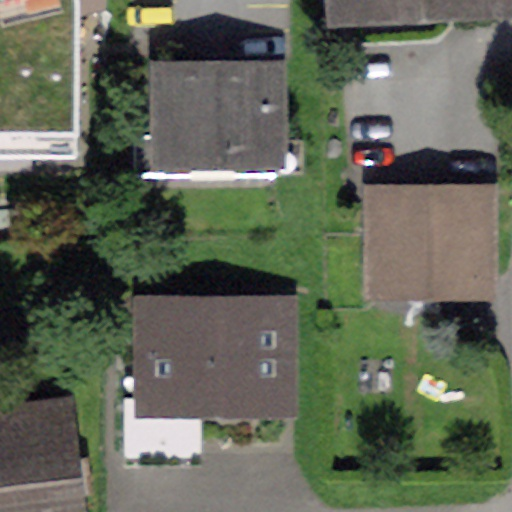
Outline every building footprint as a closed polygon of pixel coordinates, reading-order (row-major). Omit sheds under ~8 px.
[(0,0),(0,143),(76,144),(76,9),(76,1),(76,0),(0,0)] [(76,0),(76,1),(76,9),(100,3),(100,0),(76,0)] [(270,153),(270,74),(165,74),(165,137),(135,137),(135,171),(221,171),(221,154),(270,153)] [(477,268),(476,193),(381,194),(382,268),(477,268)] [(149,391),(280,391),(280,300),(149,300),(149,391)] [(0,398),(0,511),(84,511),(70,390),(0,398)]
